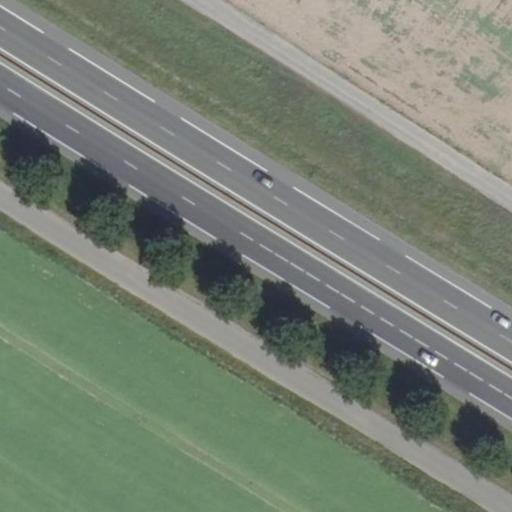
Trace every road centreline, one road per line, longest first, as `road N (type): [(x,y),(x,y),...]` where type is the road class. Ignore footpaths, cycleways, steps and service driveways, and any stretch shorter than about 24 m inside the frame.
road 1 (unclassified): [(0,195),(511,511)]
road 2 (trunk): [(0,83),(511,398)]
road 3 (trunk): [(511,341),(0,29)]
